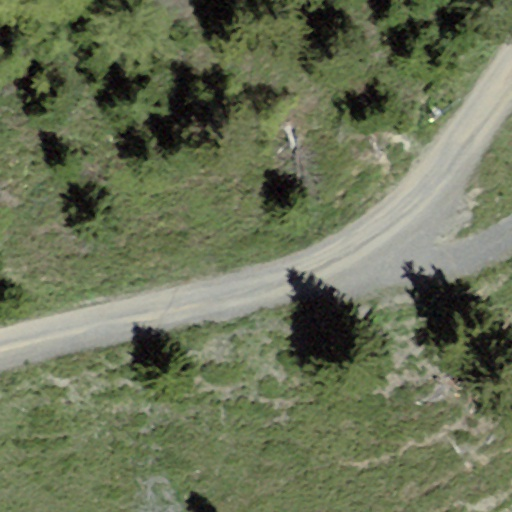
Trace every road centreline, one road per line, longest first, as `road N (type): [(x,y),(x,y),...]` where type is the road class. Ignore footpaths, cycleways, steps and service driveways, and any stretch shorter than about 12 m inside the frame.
road 1 (track): [(511,83),(427,208),(342,269),(0,365)]
road 2 (track): [(342,269),(450,273),(511,253)]
